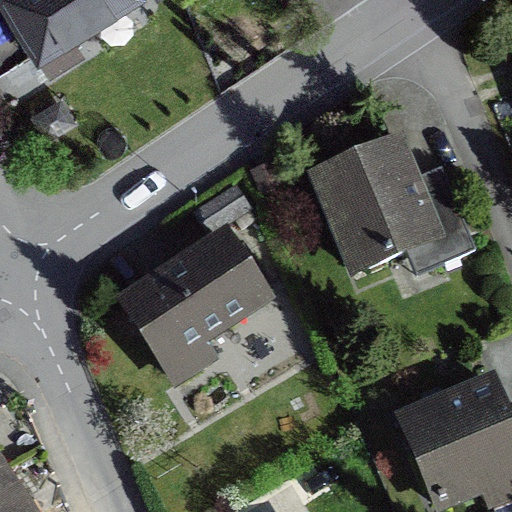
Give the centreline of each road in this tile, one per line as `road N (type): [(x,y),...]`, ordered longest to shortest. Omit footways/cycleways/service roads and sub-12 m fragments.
road 1 (residential): [(7,281),(429,0)]
road 2 (residential): [(7,281),(105,511)]
